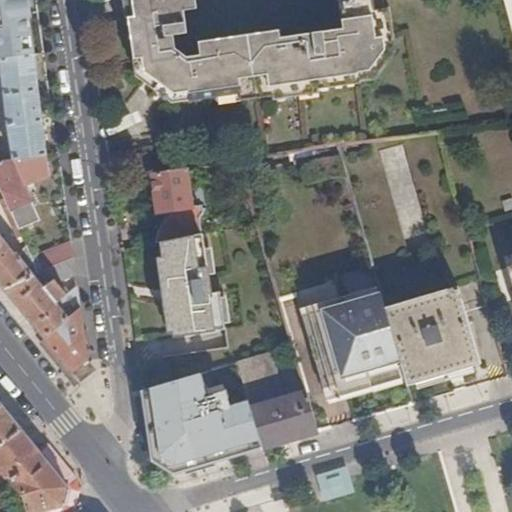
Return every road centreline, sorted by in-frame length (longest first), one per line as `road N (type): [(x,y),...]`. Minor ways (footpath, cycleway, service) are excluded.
road 1 (residential): [(60,0),(121,416),(89,463)]
road 2 (residential): [(148,511),(511,407)]
road 3 (tertiary): [(89,463),(0,347)]
